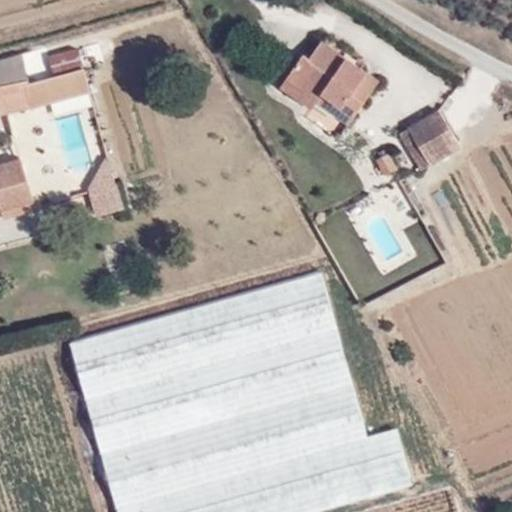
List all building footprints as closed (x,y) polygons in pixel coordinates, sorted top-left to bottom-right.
[(25,50),(0,56),(0,96),(3,107),(93,83),(82,42),(50,50),(55,69),(32,75),(25,50)] [(310,62),(303,57),(280,90),(309,109),(304,116),(338,139),(378,82),(322,44),(310,62)] [(438,111),(408,129),(431,167),(462,149),(438,111)] [(0,203),(6,202),(8,211),(40,202),(24,149),(0,156),(0,203)] [(388,157),(378,163),(385,174),(395,167),(388,157)] [(85,171),(95,218),(124,212),(114,165),(85,171)] [(426,270),(446,259),(423,218),(403,229),(426,270)] [(317,273),(71,344),(118,511),(299,511),(410,480),(395,426),(363,434),(317,273)] [(461,511),(454,485),(358,511),(461,511)]
